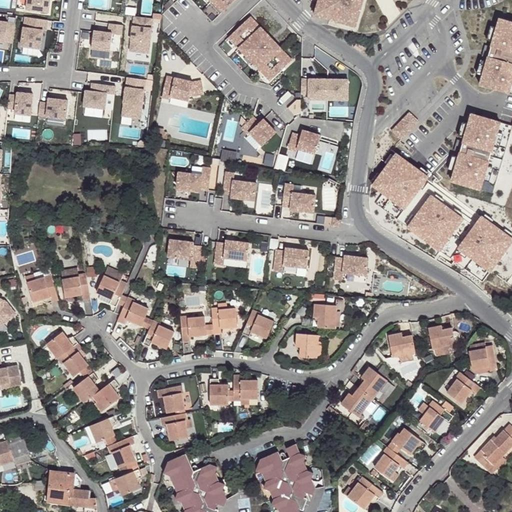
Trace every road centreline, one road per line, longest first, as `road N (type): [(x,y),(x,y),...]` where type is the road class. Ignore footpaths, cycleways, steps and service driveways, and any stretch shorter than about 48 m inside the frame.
road 1 (residential): [(473,300),(388,316),(335,373),(308,378),(219,360),(142,379)]
road 2 (residential): [(357,228),(346,235),(174,212)]
road 3 (residential): [(424,13),(442,49),(437,65),(363,137)]
road 4 (residential): [(0,424),(42,419),(98,492),(103,511)]
road 5 (residential): [(404,511),(506,398)]
road 6 (residential): [(473,300),(357,228)]
road 7 (residential): [(74,0),(66,59),(53,74),(0,74)]
